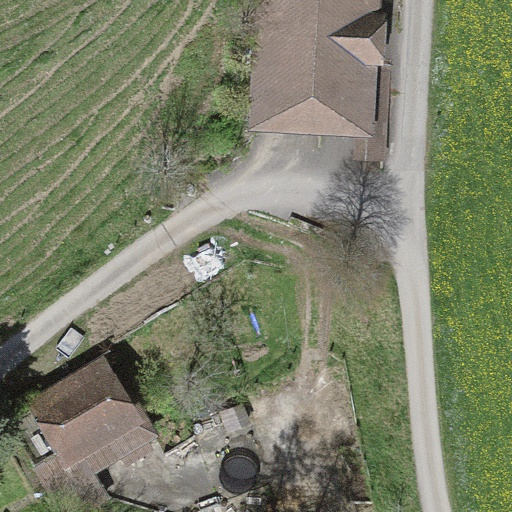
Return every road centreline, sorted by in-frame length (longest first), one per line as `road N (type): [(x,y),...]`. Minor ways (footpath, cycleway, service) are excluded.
road 1 (track): [(431,511),(402,200),(414,0)]
road 2 (track): [(0,362),(126,262),(235,200),(284,189),(402,200)]
